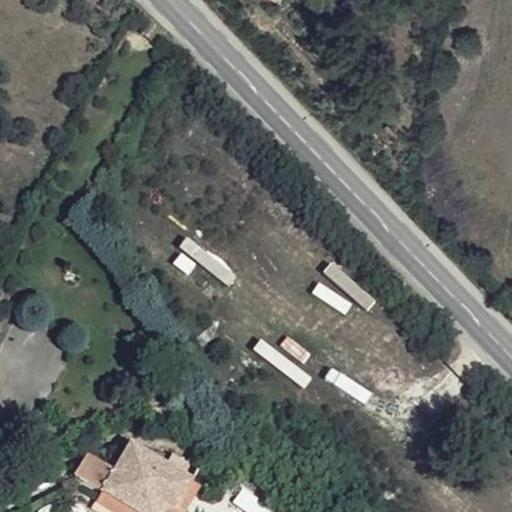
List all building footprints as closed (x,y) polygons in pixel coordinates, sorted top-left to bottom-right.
[(174,259),(168,266),(213,305),(219,298),(174,259)] [(115,472),(85,455),(84,455),(72,477),(105,496),(131,511),(182,511),(177,509),(192,485),(193,483),(165,467),(135,446),(131,446),(115,472)] [(173,455),(165,467),(193,483),(201,469),(188,460),(186,463),(173,455)] [(185,511),(199,490),(192,485),(177,509),(182,511),(185,511)] [(107,511),(131,511),(105,496),(98,507),(107,511)]
